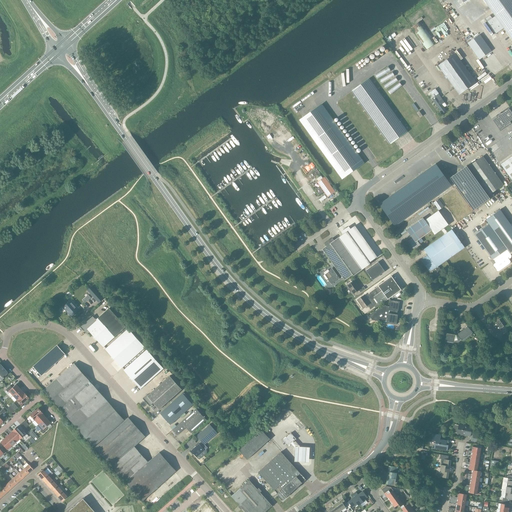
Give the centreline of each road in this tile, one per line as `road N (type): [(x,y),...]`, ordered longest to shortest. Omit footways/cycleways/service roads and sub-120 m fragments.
road 1 (secondary): [(359,364),(280,325),(234,286),(78,71)]
road 2 (unclassified): [(225,511),(63,331),(23,326),(9,332),(0,353)]
road 3 (unclassified): [(359,204),(362,189),(511,82)]
road 4 (tertiary): [(295,511),(380,449),(389,429)]
